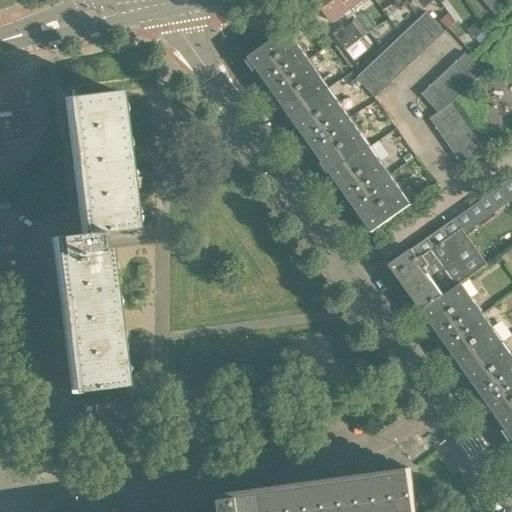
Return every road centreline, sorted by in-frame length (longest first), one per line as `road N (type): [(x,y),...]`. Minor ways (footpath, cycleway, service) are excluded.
road 1 (residential): [(2,511),(55,490),(357,450),(418,426),(442,403)]
road 2 (residential): [(348,272),(159,13)]
road 3 (residential): [(348,272),(511,162)]
road 4 (residential): [(442,403),(348,272)]
road 5 (tertiary): [(28,33),(159,13)]
